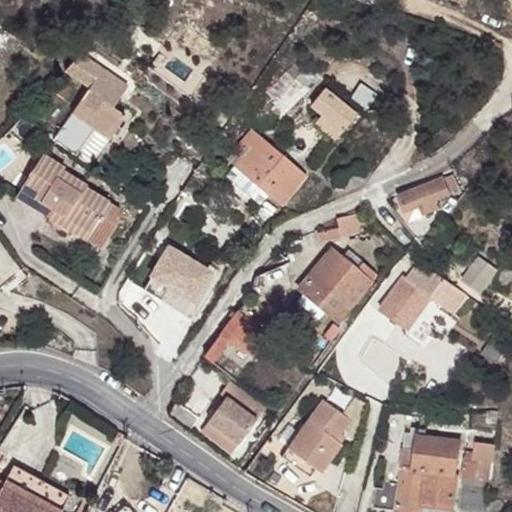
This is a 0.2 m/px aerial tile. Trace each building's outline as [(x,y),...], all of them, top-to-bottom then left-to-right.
[(95,130),(109,139),(125,117),(113,108),(127,88),(80,54),(67,73),(90,89),(54,141),(76,157),(95,130)] [(285,73),(267,93),(274,100),(293,81),(285,73)] [(356,114),(325,89),(311,107),(323,116),(330,121),(323,130),(335,140),(356,114)] [(330,121),(323,116),(316,126),(323,130),(330,121)] [(90,166),(109,139),(95,130),(76,157),(90,166)] [(247,153),(236,166),(269,194),(282,205),(306,175),(252,131),(239,147),(247,153)] [(42,155),(20,191),(90,233),(101,214),(108,202),(85,189),(86,185),(62,171),(65,167),(42,155)] [(196,170),(174,155),(158,177),(181,192),(196,171),(196,170)] [(269,194),(236,166),(227,176),(232,180),(227,186),(247,202),(252,197),(260,203),(269,194)] [(454,176),(449,170),(444,172),(449,179),(454,176)] [(424,215),(439,209),(434,200),(449,193),(443,179),(398,197),(405,213),(421,207),(424,215)] [(345,189),(341,182),(333,185),(336,193),(345,189)] [(90,233),(20,191),(16,198),(100,248),(115,223),(101,214),(90,233)] [(408,220),(424,215),(421,207),(405,213),(408,220)] [(336,217),(339,225),(341,235),(361,229),(355,211),(336,217)] [(341,235),(339,225),(317,232),(319,238),(324,236),(325,239),(341,235)] [(210,272),(169,249),(145,291),(163,301),(171,287),(194,301),(210,272)] [(330,249),(307,278),(298,289),(338,321),(365,290),(377,274),(363,262),(356,271),(342,259),(330,249)] [(356,271),(363,262),(349,251),(342,259),(356,271)] [(463,280),(483,292),(496,268),(477,256),(463,280)] [(256,276),(255,278),(251,298),(289,288),(288,263),(288,262),(257,275),(256,276)] [(430,298),(438,304),(456,315),(468,296),(418,262),(406,280),(404,278),(380,312),(408,330),(430,298)] [(511,276),(511,270),(504,268),(497,288),(507,292),(511,276)] [(417,336),(438,304),(430,298),(408,330),(417,336)] [(235,314),(221,335),(230,341),(244,351),(259,331),(235,314)] [(273,327),(266,336),(281,348),(288,338),(273,327)] [(221,335),(204,358),(213,364),(230,341),(221,335)] [(242,394),(235,404),(257,420),(265,410),(242,394)] [(257,420),(235,404),(226,398),(208,423),(239,445),(257,420)] [(322,401),(288,449),(314,469),(321,473),(341,446),(340,444),(334,440),(339,434),(349,420),(322,401)] [(177,402),(169,416),(190,431),(199,418),(177,402)] [(239,445),(208,423),(201,432),(232,454),(239,445)] [(345,438),(339,434),(334,440),(340,444),(345,438)] [(426,438),(421,437),(418,437),(417,451),(403,449),(400,469),(404,470),(397,511),(420,511),(422,505),(455,510),(459,476),(456,476),(459,448),(460,442),(426,438)] [(464,475),(491,479),(496,444),(476,442),(475,451),(474,460),(466,459),(464,475)] [(314,469),(288,449),(282,457),(309,476),(314,469)] [(467,450),(466,459),(474,460),(475,451),(467,450)] [(55,465),(49,462),(43,474),(48,477),(55,465)] [(0,492),(0,511),(60,511),(69,497),(13,466),(0,492)] [(459,510),(472,511),(486,511),(488,501),(461,497),(459,510)] [(486,511),(499,511),(500,501),(488,499),(488,501),(486,511)]
